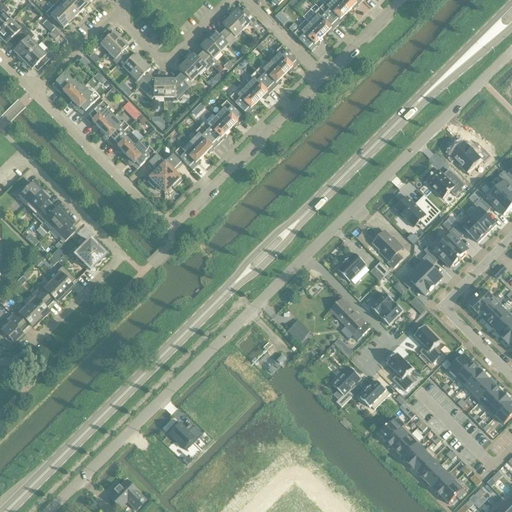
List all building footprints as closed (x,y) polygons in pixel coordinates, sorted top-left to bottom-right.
[(79,14),(86,7),(79,0),(67,0),(66,2),(79,14)] [(293,0),(292,0),(289,4),(288,5),(294,10),(296,7),(296,3),(293,0)] [(344,17),(348,13),(334,0),(333,0),(327,7),(324,5),(319,10),(337,27),(346,19),(344,17)] [(354,11),(362,2),(360,0),(334,0),(348,13),(352,9),(354,11)] [(71,22),(79,14),(66,2),(58,9),(71,22)] [(0,33),(11,22),(5,16),(9,12),(2,6),(0,7),(0,33)] [(71,22),(58,9),(55,6),(45,15),(49,19),(51,18),(63,30),(71,22)] [(230,19),(242,32),(249,25),(251,27),(255,22),(243,9),(239,13),(237,11),(230,19)] [(328,36),(337,27),(319,10),(314,15),(317,17),(309,25),(322,38),(326,34),(328,36)] [(288,22),(280,14),(279,15),(275,18),(283,27),(288,22)] [(235,38),(242,32),(230,19),(222,26),(226,30),(222,34),(233,44),(237,40),(235,38)] [(42,25),(50,34),(54,30),(46,21),(42,25)] [(322,38),(309,25),(306,21),(298,29),(294,25),(288,30),(311,53),(320,44),(318,42),(322,38)] [(14,45),(28,31),(22,25),(18,29),(11,22),(0,33),(0,41),(1,42),(2,41),(6,45),(10,41),(14,45)] [(54,39),(59,35),(57,33),(54,30),(50,34),(54,39)] [(21,63),(37,48),(30,41),(34,37),(28,31),(14,45),(18,49),(14,53),(17,57),(16,58),(21,63)] [(108,54),(120,41),(113,33),(109,37),(105,33),(95,44),(99,48),(101,47),(108,54)] [(233,44),(222,34),(219,37),(215,33),(208,41),(220,54),(227,47),(229,49),(233,44)] [(117,66),(130,53),(127,50),(128,48),(120,41),(108,54),(115,60),(113,62),(117,66)] [(213,60),(220,54),(208,41),(200,48),(201,50),(198,53),(211,66),(215,62),(213,60)] [(37,48),(21,63),(26,68),(27,67),(31,71),(36,67),(39,70),(53,57),(47,50),(43,54),(37,48)] [(271,63),(284,77),(288,72),(290,74),(299,65),(281,48),(276,53),(278,56),(271,63)] [(130,76),(143,63),(135,55),(134,57),(130,53),(117,66),(121,71),(123,69),(130,76)] [(207,71),(211,66),(198,53),(194,57),(193,55),(185,63),(198,76),(205,69),(207,71)] [(89,59),(95,66),(100,61),(93,55),(89,59)] [(92,67),(83,58),(78,63),(87,72),(92,67)] [(139,88),(150,78),(146,74),(150,70),(143,63),(130,76),(137,82),(135,84),(139,88)] [(191,82),(198,76),(185,63),(178,70),(182,74),(178,78),(189,88),(193,84),(191,82)] [(280,80),(284,77),(271,63),(263,71),(260,68),(255,73),(273,91),(282,82),(280,80)] [(71,101),(84,88),(76,81),(79,78),(70,69),(52,86),(65,99),(67,97),(71,101)] [(102,73),(106,77),(110,73),(105,69),(102,73)] [(264,100),(273,91),(255,73),(250,78),(253,81),(245,88),(258,102),(262,98),(264,100)] [(100,76),(98,74),(94,78),(98,82),(102,78),(100,76)] [(164,99),(164,81),(153,81),(150,78),(139,88),(151,101),(153,99),(164,99)] [(176,101),(189,88),(178,78),(175,81),(164,81),(164,99),(175,99),(176,101)] [(212,88),(217,83),(212,79),(208,84),(212,88)] [(84,88),(71,101),(75,105),(73,107),(82,116),(100,99),(94,93),(92,96),(84,88)] [(254,106),(258,102),(245,88),(237,96),(235,93),(229,99),(247,117),(256,108),(254,106)] [(133,94),(128,89),(123,94),(128,99),(133,94)] [(100,131),(113,118),(106,110),(108,108),(103,102),(85,120),(94,129),(96,127),(100,131)] [(215,118),(229,131),(233,127),(235,129),(244,120),(226,102),(221,108),(223,110),(215,118)] [(128,103),(122,109),(135,122),(140,116),(128,103)] [(511,130),(494,113),(483,125),(488,131),(485,134),(492,140),(495,137),(501,143),(511,130)] [(143,125),(146,122),(140,117),(137,120),(143,125)] [(111,146),(129,128),(124,123),(121,125),(113,118),(100,131),(104,135),(102,137),(111,146)] [(225,135),(229,131),(215,118),(208,126),(205,123),(200,128),(218,146),(227,137),(225,135)] [(125,156),(139,143),(131,136),(134,133),(129,128),(111,146),(119,154),(121,152),(125,156)] [(209,155),(218,146),(200,128),(195,133),(198,136),(190,143),(203,157),(207,153),(209,155)] [(156,133),(152,130),(147,135),(150,139),(156,133)] [(464,142),(450,157),(470,177),(483,163),(485,165),(491,158),(477,144),(472,148),(474,150),(473,152),(464,142)] [(136,171),(146,162),(154,154),(149,148),(146,151),(139,143),(125,156),(129,160),(127,162),(136,171)] [(199,161),(203,157),(190,143),(183,151),(180,148),(175,154),(192,172),(201,163),(199,161)] [(164,193),(164,164),(156,156),(154,154),(146,162),(148,164),(146,166),(151,171),(153,169),(156,172),(147,182),(155,190),(157,188),(159,190),(161,191),(162,192),(164,193)] [(164,164),(164,193),(165,193),(166,192),(168,191),(169,190),(172,188),(174,190),(182,182),(173,172),(176,169),(178,171),(182,166),(172,156),(164,164)] [(439,170),(426,184),(443,201),(450,193),(455,197),(465,186),(449,170),(444,175),(439,170)] [(495,190),(511,207),(511,189),(511,188),(511,180),(508,176),(504,173),(499,178),(503,182),(495,190)] [(27,206),(42,191),(37,187),(37,188),(33,184),(30,187),(26,182),(12,196),(17,201),(20,198),(27,206)] [(485,198),(481,203),(489,211),(494,207),(504,217),(505,215),(508,216),(511,212),(511,210),(511,208),(511,207),(495,190),(494,188),(485,197),(485,198)] [(37,221),(51,207),(46,203),(49,200),(46,197),(47,196),(42,191),(27,206),(35,213),(32,216),(37,221)] [(408,199),(396,211),(414,229),(421,222),(427,227),(441,213),(425,197),(424,197),(425,198),(416,207),(408,199)] [(470,217),(469,218),(487,235),(496,227),(485,215),(489,211),(481,203),(479,201),(474,206),(478,209),(470,217)] [(37,221),(42,226),(40,228),(47,235),(52,231),(67,216),(62,212),(61,212),(58,209),(55,212),(51,207),(37,221)] [(468,215),(454,229),(463,238),(467,233),(478,244),(487,235),(469,218),(470,217),(468,215)] [(67,216),(52,231),(60,238),(57,241),(59,243),(62,246),(76,232),(71,228),(74,225),(70,222),(71,221),(67,216)] [(450,235),(442,243),(443,245),(444,245),(461,262),(466,257),(465,256),(469,252),(459,242),(463,238),(454,229),(450,234),(450,235)] [(381,253),(390,262),(388,264),(393,269),(403,260),(398,254),(403,249),(397,243),(395,244),(392,240),(385,233),(374,244),(382,252),(381,253)] [(35,240),(30,245),(34,249),(39,244),(35,240)] [(79,251),(79,252),(75,256),(105,257),(101,252),(101,251),(101,250),(101,249),(100,248),(100,247),(99,246),(98,246),(97,245),(96,245),(95,245),(94,245),(90,241),(83,249),(81,247),(80,247),(80,248),(79,249),(79,250),(79,251)] [(430,247),(424,252),(428,255),(436,264),(441,259),(451,270),(455,266),(455,267),(461,262),(444,245),(443,245),(435,253),(430,247)] [(58,251),(52,257),(58,263),(64,257),(58,251)] [(344,266),(338,272),(350,283),(351,282),(365,267),(367,266),(355,255),(350,260),(349,260),(343,265),(344,266)] [(426,264),(418,272),(434,288),(443,279),(432,268),(436,264),(428,255),(423,260),(426,264)] [(80,266),(81,266),(83,264),(90,272),(94,268),(95,268),(96,268),(97,268),(98,267),(99,267),(100,266),(100,265),(101,265),(101,264),(101,263),(101,262),(101,261),(105,257),(75,256),(79,261),(79,262),(79,263),(79,264),(80,265),(80,266)] [(37,258),(32,262),(37,267),(42,263),(37,258)] [(380,264),(375,269),(384,278),(385,278),(390,273),(380,264)] [(52,282),(67,297),(71,292),(70,291),(74,288),(71,285),(76,281),(62,267),(57,272),(60,275),(52,282)] [(502,267),(494,276),(498,280),(498,279),(507,271),(502,267)] [(406,277),(401,282),(410,290),(414,286),(425,297),(429,293),(430,293),(434,288),(418,272),(410,280),(406,277)] [(62,301),(67,297),(52,282),(45,290),(42,287),(37,292),(51,306),(55,301),(58,304),(61,301),(62,301)] [(405,288),(400,294),(402,297),(408,291),(405,288)] [(474,297),(467,304),(479,316),(495,299),(487,291),(479,299),(477,298),(476,299),(474,297)] [(46,310),(51,306),(37,292),(32,297),(35,300),(27,307),(42,322),(46,317),(45,316),(49,313),(46,310)] [(5,295),(0,300),(0,301),(3,304),(9,299),(5,295)] [(386,296),(372,310),(377,315),(379,317),(380,317),(381,318),(394,305),(394,304),(386,296)] [(416,299),(411,304),(422,315),(427,311),(416,299)] [(495,299),(479,316),(486,323),(501,309),(503,307),(495,299)] [(366,324),(343,300),(331,312),(354,336),(358,332),(363,337),(370,330),(365,325),(366,324)] [(394,305),(381,318),(382,319),(381,319),(389,327),(394,323),(395,324),(401,319),(399,318),(404,313),(396,305),(395,305),(394,305)] [(37,326),(42,322),(27,307),(20,314),(17,312),(12,317),(26,330),(30,326),(33,329),(36,325),(37,326)] [(501,309),(486,323),(494,331),(509,316),(508,316),(501,309)] [(509,316),(494,331),(502,338),(511,327),(511,316),(510,314),(508,316),(509,316)] [(3,332),(1,334),(0,335),(0,345),(0,346),(1,347),(2,348),(4,349),(5,349),(6,349),(8,349),(10,349),(11,349),(12,348),(13,347),(15,345),(17,347),(22,342),(21,341),(24,338),(21,335),(26,330),(12,317),(7,322),(10,324),(2,332),(3,332)] [(292,327),(286,333),(298,344),(303,338),(292,327)] [(426,327),(415,338),(415,339),(416,338),(426,348),(421,353),(433,365),(442,356),(435,349),(441,343),(440,343),(426,328),(426,327)] [(511,327),(502,338),(501,338),(509,346),(511,343),(511,327)] [(339,341),(335,345),(349,360),(355,354),(350,349),(349,351),(339,341)] [(455,353),(446,361),(451,366),(460,358),(460,357),(455,353)] [(398,355),(387,366),(388,366),(398,376),(393,381),(405,393),(414,384),(408,377),(414,370),(413,370),(413,371),(398,356),(399,355),(398,355)] [(282,356),(276,361),(279,364),(284,359),(282,356)] [(465,357),(450,372),(458,379),(458,380),(473,365),(465,357)] [(270,375),(278,367),(269,358),(261,366),(270,375)] [(458,379),(456,381),(464,389),(480,372),(473,365),(458,380),(458,379)] [(351,369),(333,387),(338,392),(344,397),(339,402),(337,404),(342,409),(354,397),(349,393),(352,390),(356,386),(362,380),(351,369)] [(480,372),(464,389),(472,397),(488,380),(481,372),(480,372)] [(488,380),(472,397),(479,404),(496,388),(488,380)] [(366,395),(361,400),(370,409),(371,408),(375,411),(391,396),(378,383),(372,389),(371,388),(365,394),(366,395)] [(496,388),(479,404),(487,412),(503,396),(496,388)] [(503,396),(487,412),(495,420),(496,418),(511,403),(503,395),(503,396)] [(400,396),(396,400),(402,406),(405,402),(400,396)] [(511,404),(511,403),(496,418),(504,426),(511,417),(511,404)] [(411,412),(407,416),(411,421),(416,417),(411,412)] [(385,426),(378,433),(380,436),(388,444),(405,428),(407,426),(398,418),(387,429),(385,426)] [(173,431),(169,435),(183,450),(183,449),(186,452),(202,436),(194,427),(188,433),(186,430),(180,424),(174,430),(173,431)] [(405,428),(388,444),(396,452),(412,435),(405,428)] [(412,435),(396,452),(403,459),(418,445),(420,443),(424,439),(416,431),(412,435)] [(256,441),(251,446),(260,455),(264,451),(273,459),(282,450),(278,446),(282,442),(276,436),(272,440),(268,435),(259,444),(256,441)] [(418,445),(403,459),(406,463),(411,467),(426,452),(425,452),(418,445)] [(246,457),(238,466),(252,480),(261,472),(252,463),(257,458),(248,449),(243,454),(246,457)] [(426,452),(411,467),(415,472),(415,471),(418,474),(418,475),(433,460),(437,457),(429,449),(425,452),(426,452)] [(152,450),(141,461),(156,477),(168,466),(175,473),(183,464),(169,450),(161,459),(152,450)] [(433,460),(418,475),(426,483),(441,468),(433,460)] [(226,471),(221,476),(230,485),(235,480),(244,489),(252,480),(238,466),(229,474),(226,471)] [(441,468),(426,483),(433,490),(448,475),(441,468)] [(448,475),(433,490),(434,491),(434,490),(441,498),(444,495),(458,481),(450,473),(448,475)] [(496,476),(491,480),(496,484),(500,480),(496,476)] [(444,495),(441,498),(449,506),(457,498),(459,501),(466,494),(464,491),(466,489),(458,481),(444,495)] [(115,494),(109,499),(109,500),(110,500),(119,509),(118,509),(119,510),(127,502),(134,510),(139,505),(140,506),(141,504),(141,503),(144,500),(137,493),(137,492),(136,492),(127,483),(127,482),(120,488),(119,487),(113,492),(115,494)] [(214,490),(205,498),(218,511),(220,511),(228,505),(219,496),(224,491),(215,482),(210,487),(214,490)] [(284,503),(280,507),(285,511),(296,511),(295,510),(304,501),(295,492),(291,496),(287,493),(281,499),(284,503)] [(479,493),(474,497),(479,501),(483,497),(479,493)] [(193,504),(188,509),(191,511),(218,511),(205,498),(196,507),(193,504)] [(503,499),(494,508),(497,511),(511,511),(511,509),(507,504),(507,503),(503,499)] [(470,501),(466,506),(470,510),(474,505),(470,501)]
